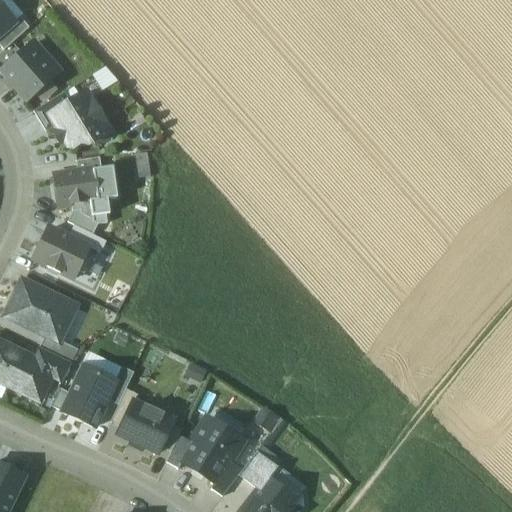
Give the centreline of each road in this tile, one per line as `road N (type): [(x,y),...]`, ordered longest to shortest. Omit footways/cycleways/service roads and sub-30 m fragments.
road 1 (track): [(350,511),(511,333)]
road 2 (residential): [(0,431),(159,511)]
